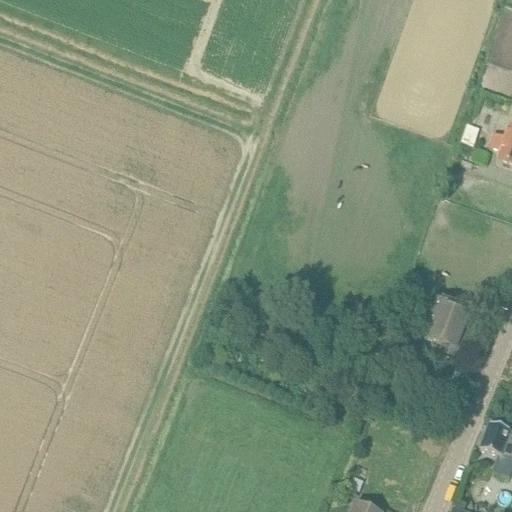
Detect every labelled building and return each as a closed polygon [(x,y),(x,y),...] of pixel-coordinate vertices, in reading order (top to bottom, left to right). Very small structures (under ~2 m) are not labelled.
[(498,166),(511,170),(511,131),(509,131),(506,141),(492,136),(487,150),(502,155),(498,166)] [(444,349),(443,353),(456,358),(464,339),(460,338),(467,321),(447,313),(449,309),(433,302),(424,326),(433,330),(428,343),(444,349)] [(324,366),(318,381),(334,387),(339,374),(330,370),(331,368),(324,366)] [(340,378),(349,382),(353,372),(344,369),(340,378)] [(308,402),(312,394),(304,391),(301,399),(308,402)] [(489,426),(480,453),(498,459),(511,464),(511,434),(508,433),(489,426)] [(352,479),(348,490),(359,494),(363,484),(352,479)]
